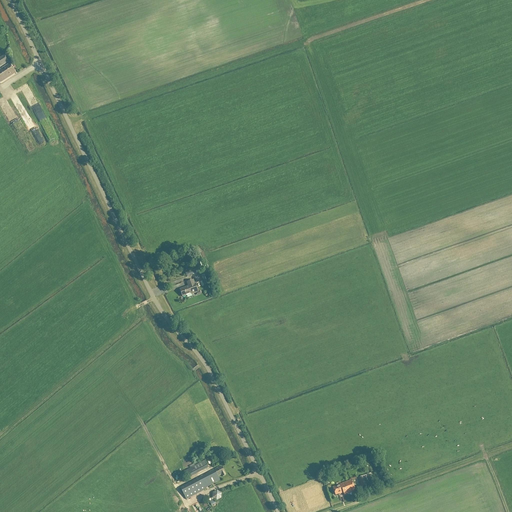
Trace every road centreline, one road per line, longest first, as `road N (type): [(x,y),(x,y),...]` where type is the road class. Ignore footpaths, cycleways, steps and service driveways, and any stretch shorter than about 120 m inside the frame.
road 1 (unclassified): [(278,511),(208,369),(165,322),(141,279),(8,0)]
road 2 (track): [(511,445),(330,511)]
